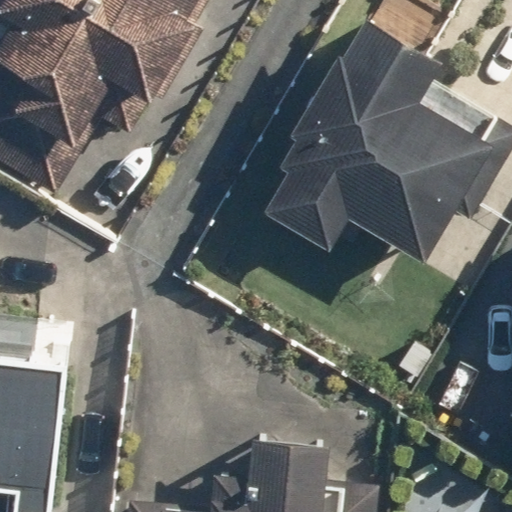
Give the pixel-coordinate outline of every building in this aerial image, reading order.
[(0,0),(0,32),(8,36),(0,51),(0,157),(59,188),(118,76),(156,96),(199,14),(191,9),(195,0),(0,0)] [(356,49),(345,42),(284,155),(295,161),(270,207),(332,241),(349,209),(428,251),(504,109),(441,74),(453,52),(376,11),(356,49)] [(511,296),(506,307),(490,298),(432,406),(496,440),(511,409),(511,296)] [(68,344),(0,339),(0,511),(32,511),(33,510),(58,511),(68,344)] [(215,464),(214,498),(129,495),(128,511),(385,511),(387,481),(331,478),(333,439),(257,435),(255,466),(232,465),(215,464)]
